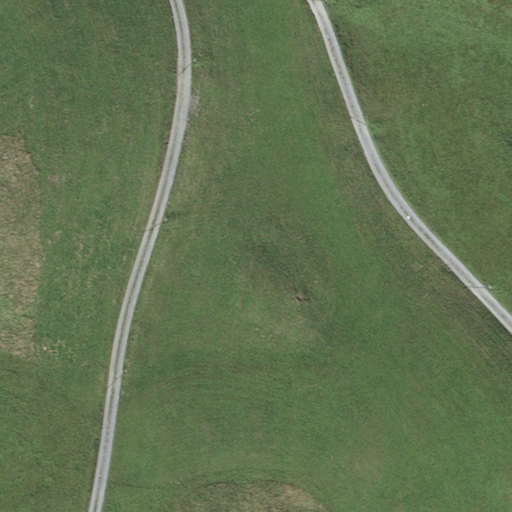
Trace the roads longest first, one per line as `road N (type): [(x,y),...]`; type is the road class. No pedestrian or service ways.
road 1 (track): [(92,511),(122,333),(182,102),(183,26),(173,0)]
road 2 (track): [(311,0),(390,193),(511,326)]
